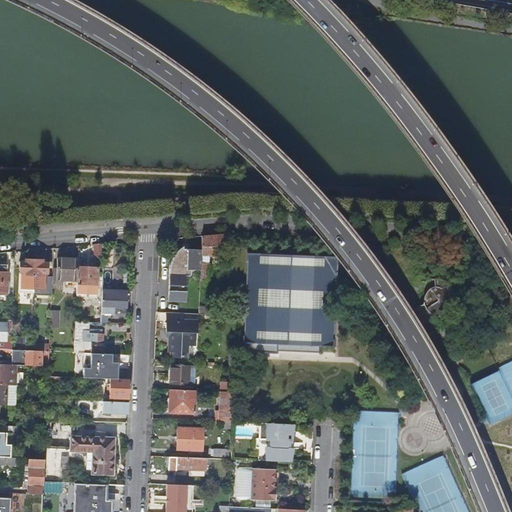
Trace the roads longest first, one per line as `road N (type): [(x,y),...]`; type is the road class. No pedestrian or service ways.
road 1 (motorway): [(52,0),(148,54),(230,115),(354,245),(450,398),(498,511)]
road 2 (residential): [(147,224),(250,214),(511,230)]
road 3 (motorway): [(511,258),(426,129),(311,0)]
road 4 (residential): [(147,224),(136,511)]
road 5 (residential): [(0,236),(147,224)]
